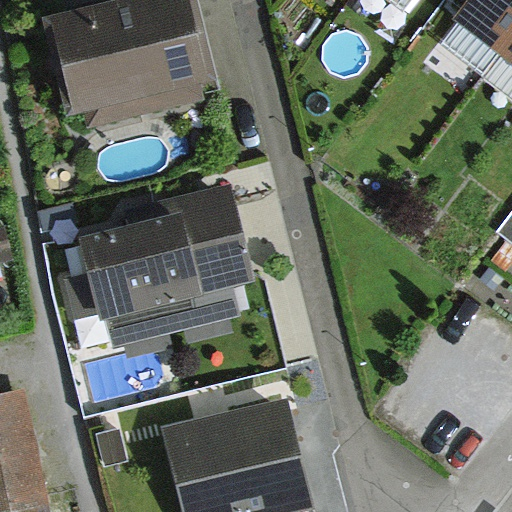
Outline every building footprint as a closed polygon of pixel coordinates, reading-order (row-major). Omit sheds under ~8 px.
[(214,101),(210,87),(224,84),(202,0),(94,0),(44,13),(71,121),(94,115),(98,129),(214,101)] [(511,0),(477,0),(461,22),(506,55),(511,46),(511,0)] [(237,174),(82,215),(117,350),(247,316),(241,289),(265,283),(237,174)] [(0,264),(18,260),(10,228),(0,230),(0,264)] [(0,511),(38,511),(55,508),(30,391),(0,397),(0,511)] [(189,511),(318,511),(324,511),(296,401),(170,433),(189,511)]
